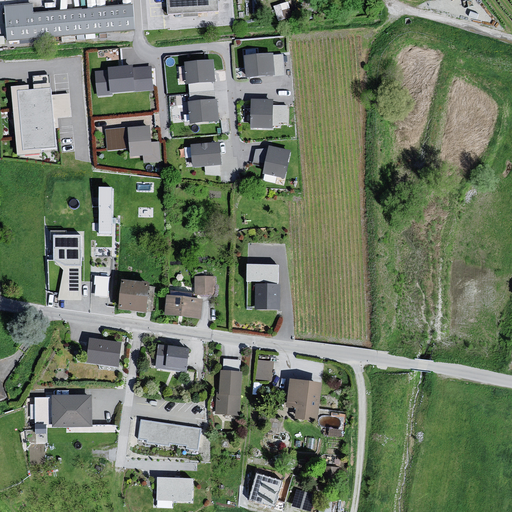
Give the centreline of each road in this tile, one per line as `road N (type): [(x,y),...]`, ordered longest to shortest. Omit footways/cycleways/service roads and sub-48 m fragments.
road 1 (residential): [(0,303),(511,383)]
road 2 (track): [(355,355),(362,411),(353,511)]
road 3 (unclassified): [(384,0),(406,14),(511,40)]
